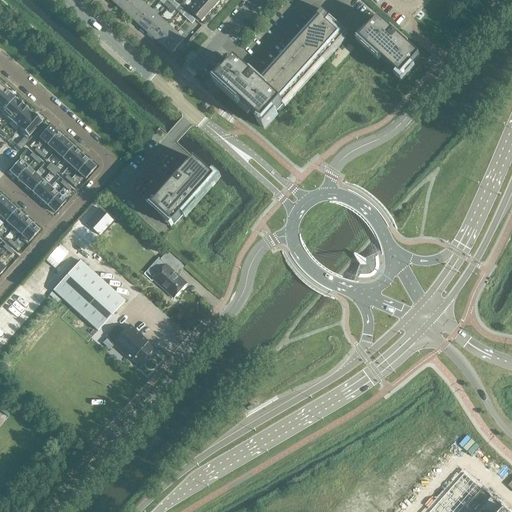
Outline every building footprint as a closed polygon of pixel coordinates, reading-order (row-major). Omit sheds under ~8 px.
[(117,0),(115,3),(123,10),(132,0),(117,0)] [(139,0),(132,0),(123,10),(131,17),(143,4),(139,0)] [(216,5),(210,0),(196,0),(196,1),(209,13),(216,5)] [(209,13),(196,1),(188,10),(201,21),(209,13)] [(143,4),(131,17),(139,25),(151,11),(143,4)] [(347,33),(338,24),(322,10),(258,81),(236,62),(218,83),(264,124),(347,33)] [(151,11),(139,25),(147,32),(159,18),(151,11)] [(159,18),(147,32),(155,39),(168,25),(159,18)] [(379,19),(361,39),(360,39),(401,76),(420,56),(379,19)] [(168,25),(155,39),(164,46),(176,33),(168,25)] [(176,33),(164,46),(172,54),(184,40),(176,33)] [(14,98),(5,90),(0,96),(0,112),(1,113),(14,98)] [(23,106),(14,98),(1,113),(10,121),(23,106)] [(32,114),(23,106),(10,121),(19,129),(32,114)] [(42,123),(32,114),(19,129),(28,138),(42,123)] [(58,132),(50,125),(39,137),(48,144),(58,132)] [(66,139),(58,132),(48,144),(55,151),(66,139)] [(74,146),(66,139),(55,151),(63,158),(74,146)] [(81,153),(74,146),(63,158),(70,165),(81,153)] [(89,160),(81,153),(70,165),(78,172),(89,160)] [(27,167),(19,160),(8,172),(16,179),(27,167)] [(97,167),(89,160),(78,172),(86,179),(97,167)] [(174,225),(210,185),(216,178),(196,160),(154,206),(174,225)] [(35,174),(27,167),(16,179),(24,186),(35,174)] [(42,181),(35,174),(24,186),(31,193),(42,181)] [(50,188),(42,181),(31,193),(39,200),(50,188)] [(57,195),(50,188),(39,200),(46,207),(57,195)] [(65,202),(57,195),(46,207),(55,214),(65,202)] [(0,212),(9,203),(1,196),(0,197),(0,212)] [(16,210),(9,203),(0,212),(0,216),(6,222),(16,210)] [(24,216),(16,210),(6,222),(13,229),(24,216)] [(32,223),(24,216),(13,229),(21,235),(32,223)] [(40,230),(32,223),(21,235),(29,243),(40,230)] [(175,299),(188,284),(176,273),(183,266),(168,252),(161,260),(167,266),(154,280),(175,299)] [(98,331),(124,301),(80,261),(53,291),(98,331)] [(105,338),(112,344),(130,361),(131,360),(138,366),(153,349),(146,343),(147,342),(129,325),(123,331),(117,325),(105,338)] [(506,511),(485,493),(467,511),(506,511)]
